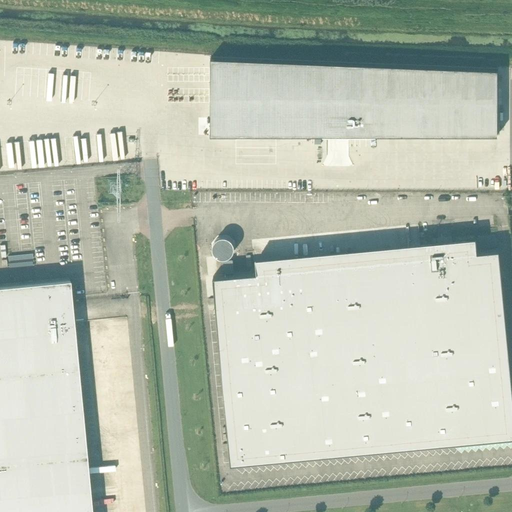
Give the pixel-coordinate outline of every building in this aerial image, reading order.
[(127,70),(127,49),(119,49),(120,70),(127,70)] [(206,53),(142,50),(140,79),(180,81),(181,65),(206,66),(206,53)] [(499,69),(211,56),(211,134),(327,135),(327,115),(349,115),(349,135),(498,135),(499,69)] [(140,128),(139,103),(120,104),(121,129),(140,128)] [(230,244),(214,236),(206,250),(222,258),(230,244)] [(256,258),(257,272),(213,276),(231,463),(511,436),(511,386),(499,249),(477,251),(476,237),(256,258)] [(91,511),(69,278),(0,284),(0,511),(91,511)]
